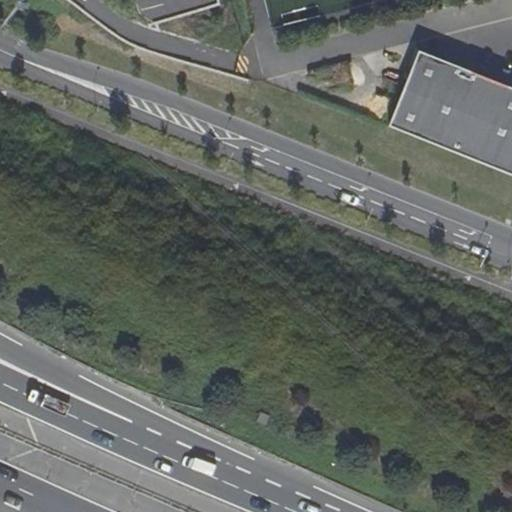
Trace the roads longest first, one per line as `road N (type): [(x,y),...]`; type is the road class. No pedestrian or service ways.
road 1 (secondary): [(0,48),(511,253)]
road 2 (trunk): [(308,511),(128,437)]
road 3 (trunk): [(128,437),(95,400),(0,348)]
road 4 (trunk): [(128,437),(0,380)]
